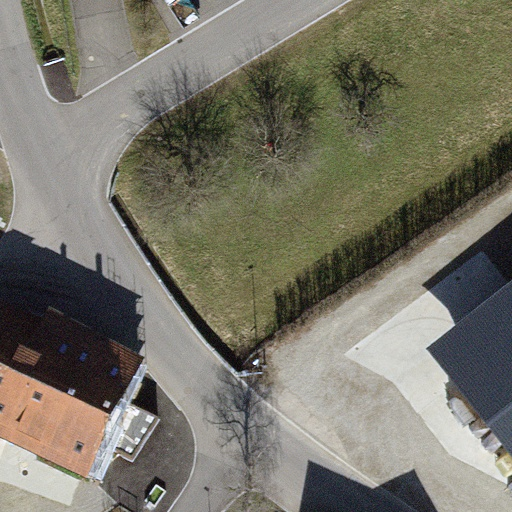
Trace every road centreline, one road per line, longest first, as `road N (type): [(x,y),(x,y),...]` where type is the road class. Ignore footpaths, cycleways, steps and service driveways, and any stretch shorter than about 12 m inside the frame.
road 1 (tertiary): [(365,511),(253,441),(157,349),(52,183)]
road 2 (residential): [(299,0),(136,101),(52,183)]
road 3 (tertiary): [(52,183),(0,9)]
